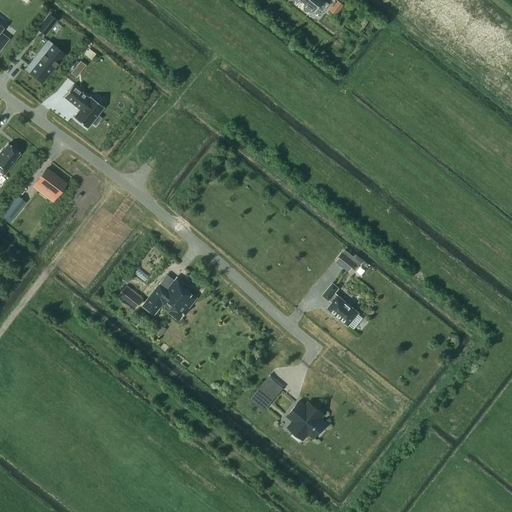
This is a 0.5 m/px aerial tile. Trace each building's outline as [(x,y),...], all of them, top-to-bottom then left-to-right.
[(324,0),(296,0),(299,2),(300,0),(305,4),(304,6),(311,12),(312,10),(315,12),(322,3),(324,0)] [(336,0),(329,10),(336,16),(345,4),(338,0),(336,0)] [(49,14),(38,29),(45,35),(56,20),(49,14)] [(365,19),(364,18),(359,25),(364,29),(369,22),(368,22),(371,18),(367,15),(365,19)] [(52,45),(30,72),(43,82),(65,54),(52,45)] [(76,77),(80,72),(75,68),(71,73),(76,77)] [(108,124),(105,121),(111,113),(98,102),(96,103),(80,90),(71,102),(87,115),(81,123),(94,134),(99,128),(103,131),(108,124)] [(15,159),(20,153),(8,144),(3,150),(3,149),(0,152),(0,170),(5,174),(16,160),(15,159)] [(55,197),(66,183),(46,168),(36,182),(55,197)] [(219,187),(204,206),(231,227),(243,211),(223,195),(226,192),(219,187)] [(30,201),(44,212),(48,206),(35,195),(30,201)] [(18,209),(10,202),(6,207),(14,214),(18,209)] [(36,221),(41,215),(28,205),(23,210),(36,221)] [(349,272),(356,264),(341,253),(335,261),(349,272)] [(190,288),(184,283),(182,282),(180,283),(176,280),(178,278),(177,278),(167,290),(165,289),(160,284),(143,305),(154,314),(166,299),(175,306),(172,310),(171,312),(171,314),(178,319),(180,319),(181,317),(183,314),(184,315),(185,313),(195,299),(195,296),(188,291),(190,288)] [(329,299),(332,302),(327,308),(348,326),(359,313),(335,292),(339,288),(333,283),(322,295),(329,300),(329,299)] [(143,298),(126,285),(120,294),(136,307),(143,298)] [(163,326),(158,333),(161,336),(167,329),(163,326)] [(268,375),(248,399),(264,411),(283,387),(268,375)] [(299,401),(287,416),(298,425),(293,432),(303,440),(314,427),(314,428),(316,426),(315,425),(324,414),(314,405),(310,410),(299,401)]
